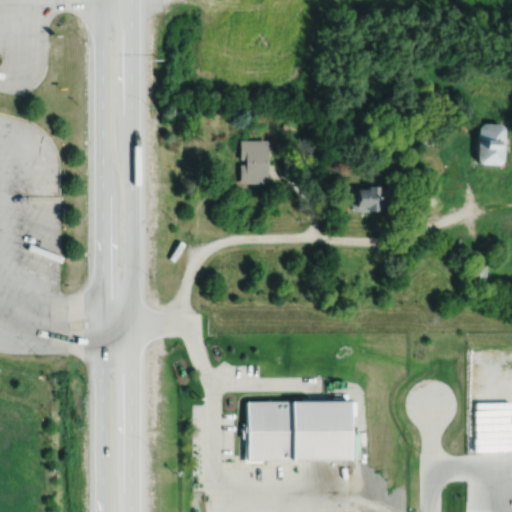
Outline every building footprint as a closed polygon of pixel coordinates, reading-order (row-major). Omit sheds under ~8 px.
[(504,124),(478,123),(477,164),(502,164),(504,124)] [(267,140),(239,140),(239,183),(267,183),(267,140)] [(387,188),(353,188),(353,210),(387,210),(387,188)] [(486,264),(467,264),(467,290),(485,290),(486,264)] [(245,401),(245,461),(349,460),(349,400),(245,401)]
